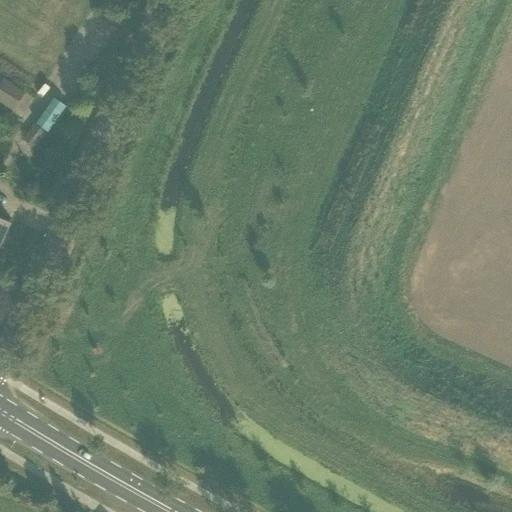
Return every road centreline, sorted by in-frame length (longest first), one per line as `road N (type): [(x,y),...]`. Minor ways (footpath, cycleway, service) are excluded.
road 1 (unclassified): [(0,359),(161,0)]
road 2 (secondary): [(167,511),(0,412)]
